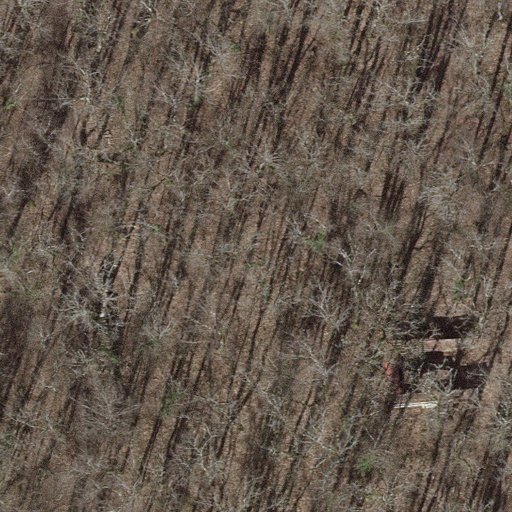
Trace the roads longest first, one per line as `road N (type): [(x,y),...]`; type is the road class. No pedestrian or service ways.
road 1 (track): [(83,0),(73,89),(118,511)]
road 2 (track): [(481,0),(511,250)]
